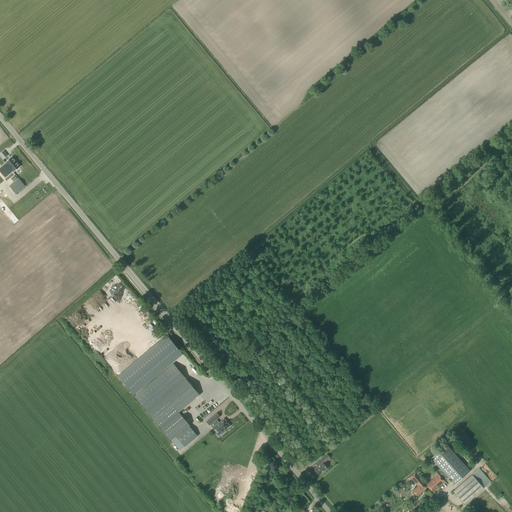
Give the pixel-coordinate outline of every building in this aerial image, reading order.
[(19,168),(20,166),(13,157),(11,158),(8,161),(6,162),(7,163),(0,168),(0,170),(5,177),(13,171),(14,171),(19,168)] [(16,194),(25,186),(19,179),(9,187),(16,194)] [(57,200),(55,196),(35,208),(38,212),(57,200)] [(21,220),(15,224),(18,229),(24,225),(21,220)] [(124,289),(120,292),(125,297),(129,294),(124,289)] [(106,300),(108,303),(110,302),(113,307),(118,304),(114,299),(111,300),(109,298),(106,300)] [(91,336),(90,332),(93,331),(92,328),(83,331),(82,329),(81,329),(82,334),(85,333),(86,337),(91,336)] [(185,380),(173,365),(163,373),(135,397),(168,437),(171,441),(176,437),(184,447),(197,436),(189,426),(179,412),(199,396),(185,380)] [(130,374),(128,376),(126,374),(121,379),(128,387),(135,380),(130,374)] [(213,428),(212,428),(218,436),(221,434),(222,435),(225,432),(224,431),(230,426),(224,419),(219,423),(216,420),(217,419),(214,416),(206,422),(209,425),(210,425),(213,428)] [(454,485),(470,471),(446,445),(431,459),(454,485)] [(325,463),(330,458),(328,454),(322,458),(325,463)] [(319,475),(327,469),(322,463),(314,470),(319,475)] [(479,469),(472,474),(453,491),(465,505),(491,482),(479,469)] [(426,485),(415,473),(410,477),(418,486),(413,491),(417,496),(427,486),(426,485)] [(427,486),(433,493),(445,482),(438,474),(426,485),(427,486)]
